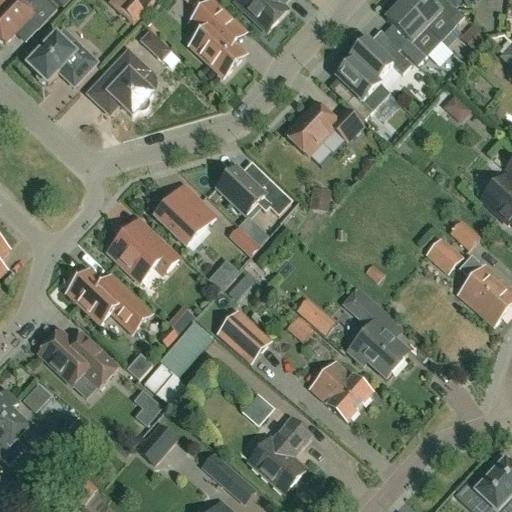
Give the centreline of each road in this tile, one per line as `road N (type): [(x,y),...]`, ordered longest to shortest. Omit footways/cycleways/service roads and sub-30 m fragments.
road 1 (residential): [(367,0),(242,127),(85,171)]
road 2 (residential): [(372,511),(432,445),(511,417)]
